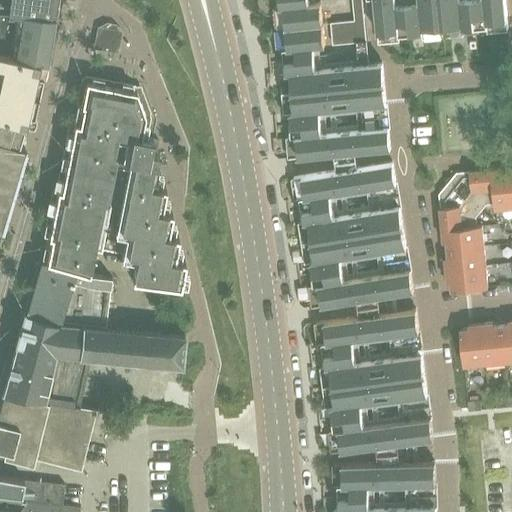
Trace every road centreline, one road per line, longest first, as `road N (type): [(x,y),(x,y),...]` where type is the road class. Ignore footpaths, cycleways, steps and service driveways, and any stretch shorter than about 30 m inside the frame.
road 1 (secondary): [(283,511),(260,276),(215,50)]
road 2 (residential): [(427,311),(397,84),(511,69)]
road 3 (residential): [(448,511),(427,311)]
